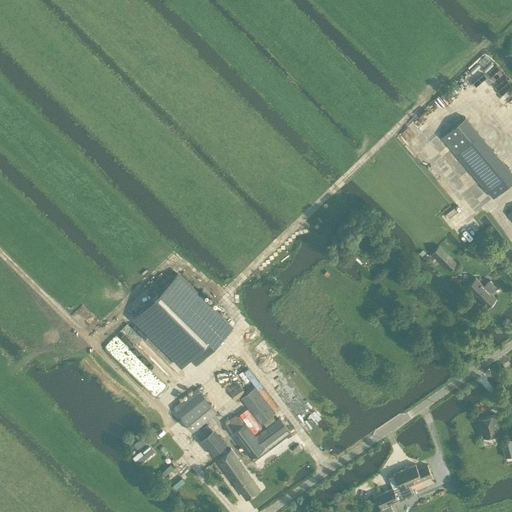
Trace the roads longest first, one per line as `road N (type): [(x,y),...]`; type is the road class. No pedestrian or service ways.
road 1 (track): [(230,287),(511,16)]
road 2 (track): [(230,287),(200,284),(171,259),(89,337),(0,250)]
road 3 (tertiary): [(511,344),(266,511)]
